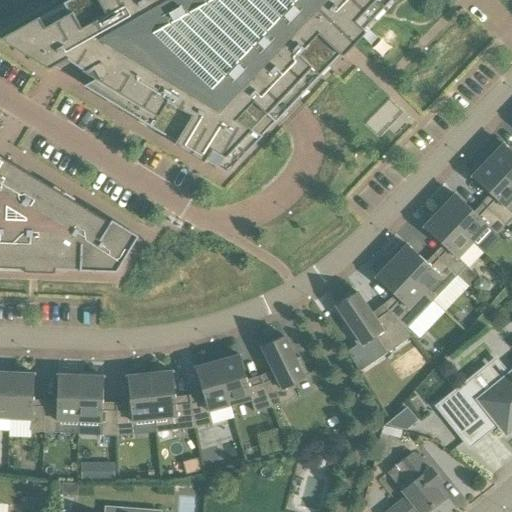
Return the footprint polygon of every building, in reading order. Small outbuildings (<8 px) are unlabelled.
[(392,0),(70,0),(4,37),(53,67),(84,86),(228,173),(392,0)] [(488,161),(511,183),(511,151),(504,144),(502,147),(502,146),(488,161)] [(0,156),(0,271),(56,274),(56,270),(117,273),(137,240),(0,156)] [(488,208),(506,226),(511,219),(511,213),(506,208),(511,202),(511,183),(488,161),(474,175),(475,175),(473,177),(496,200),(488,208)] [(440,211),(473,243),(488,227),(497,235),(506,226),(488,208),(479,217),(456,195),(454,197),(440,211)] [(448,250),(440,258),(440,259),(458,276),(467,267),(458,258),(473,243),(440,211),(426,225),(427,226),(425,228),(448,250)] [(458,276),(440,259),(431,268),(408,245),(392,262),(434,302),(458,276)] [(400,301),(390,311),(389,312),(406,331),(434,302),(392,262),(376,278),(400,301)] [(477,276),(467,267),(458,276),(468,286),(477,276)] [(406,331),(389,312),(376,320),(358,293),(355,294),(339,305),(337,307),(351,328),(347,331),(358,347),(362,344),(364,346),(376,337),(387,354),(411,338),(406,331)] [(306,379),(305,377),(309,375),(300,357),(296,360),(285,337),(283,338),(282,337),(265,346),(262,348),(277,378),(264,384),(273,409),(295,398),(292,386),(306,379)] [(273,409),(264,384),(249,388),(240,356),(218,362),(231,406),(251,400),(255,413),(272,408),(272,409),(273,409)] [(205,401),(192,404),(191,405),(196,429),(198,429),(213,425),(210,412),(231,406),(218,362),(196,368),(205,401)] [(196,429),(191,405),(191,404),(177,406),(173,372),(170,372),(150,374),(155,420),(167,419),(171,432),(196,429)] [(0,418),(10,419),(12,374),(0,373),(0,418)] [(45,407),(34,407),(35,375),(12,374),(10,419),(32,420),(31,432),(44,433),(45,407)] [(131,410),(118,412),(117,412),(118,437),(120,437),(135,435),(134,422),(155,420),(150,374),(131,376),(131,377),(128,377),(131,410)] [(45,407),(44,433),(57,433),(58,421),(79,422),(81,376),(62,375),(62,376),(59,375),(57,408),(45,407)] [(471,380),(437,408),(469,448),(499,424),(507,434),(511,429),(511,375),(485,397),(471,380)] [(118,437),(117,412),(103,411),(104,377),(101,377),(81,376),(79,422),(101,423),(100,436),(118,437)] [(418,421),(407,408),(387,425),(407,430),(418,421)] [(328,456),(318,453),(315,464),(325,467),(328,456)] [(389,473),(408,497),(389,511),(426,511),(444,499),(436,488),(443,483),(432,469),(428,472),(413,453),(389,473)] [(186,475),(201,472),(198,459),(183,462),(186,475)] [(98,463),(98,478),(114,478),(114,463),(98,463)] [(62,495),(78,496),(79,484),(63,483),(62,495)]
